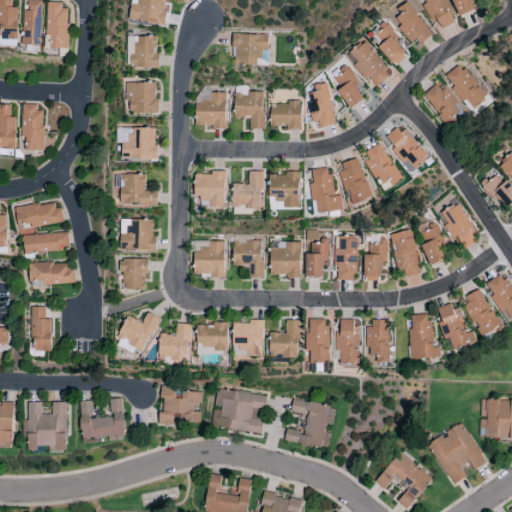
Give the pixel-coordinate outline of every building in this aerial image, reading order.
[(0,0),(0,38),(17,39),(18,8),(11,8),(11,0),(0,0)] [(41,1),(24,0),(23,46),(40,46),(41,1)] [(164,24),(165,0),(130,0),(129,22),(164,24)] [(422,0),(425,4),(422,5),(431,23),(436,20),(441,29),(456,22),(444,0),(422,0)] [(451,0),(459,19),(477,11),(472,0),(451,0)] [(391,13),(416,47),(432,35),(406,2),(391,13)] [(67,3),(47,3),(46,36),(50,36),(50,49),(66,49),(67,3)] [(371,38),(394,67),(408,56),(386,26),(371,38)] [(259,66),(259,50),(267,51),(268,36),(231,35),(231,48),(235,48),(235,65),(259,66)] [(157,67),(157,37),(132,37),(132,68),(157,67)] [(391,74),(362,42),(349,54),(357,64),(353,67),(365,80),(368,77),(376,87),(391,74)] [(486,97),(460,64),(444,76),(469,109),(486,97)] [(346,109),(364,103),(351,70),(333,77),(346,109)] [(126,83),(127,114),(156,113),(156,82),(126,83)] [(422,96),(445,125),(461,111),(438,82),(422,96)] [(335,124),(325,84),(316,86),(317,92),(306,95),(313,123),(317,122),(319,128),(335,124)] [(233,117),(250,118),(249,129),(262,129),(263,93),(234,92),(233,117)] [(224,93),(209,94),(209,102),(195,102),(195,126),(211,126),(211,129),(225,129),(224,93)] [(300,130),(300,103),(269,103),(270,127),(286,126),(286,130),(300,130)] [(16,118),(10,118),(10,105),(0,105),(0,147),(15,148),(16,118)] [(21,138),(26,138),(25,151),(41,151),(42,105),(22,105),(21,138)] [(402,164),(405,161),(413,170),(427,158),(398,125),(385,137),(394,147),(390,150),(402,164)] [(154,129),(121,128),(121,158),(157,159),(157,145),(154,145),(154,129)] [(365,161),(379,186),(388,181),(391,186),(401,180),(380,144),(365,152),(369,159),(365,161)] [(511,153),(499,164),(511,179),(511,153)] [(371,198),(356,158),(340,164),(343,170),(337,173),(349,206),(371,198)] [(309,170),(313,214),(342,211),(340,195),(332,196),(330,168),(309,170)] [(224,208),(225,172),(211,172),(211,175),(194,175),(193,199),(208,199),(208,207),(224,208)] [(232,185),(231,208),(261,209),(262,172),(248,172),(247,185),(232,185)] [(282,208),(299,209),(299,173),(284,172),(284,176),(269,176),(268,203),(283,203),(282,208)] [(508,213),(511,208),(511,188),(505,180),(502,183),(494,174),(482,185),(508,213)] [(144,176),(114,175),(113,204),(156,205),(157,192),(144,192),(144,176)] [(29,228),(63,223),(60,203),(14,209),(17,229),(29,228)] [(455,241),(457,240),(464,250),(479,240),(456,204),(438,215),(455,241)] [(119,250),(154,251),(154,220),(120,220),(119,250)] [(430,267),(444,262),(436,240),(441,237),(434,220),(415,227),(430,267)] [(389,235),(397,277),(419,272),(411,230),(389,235)] [(304,254),(304,278),(322,277),(321,263),(328,263),(327,238),(316,239),(316,231),(305,231),(306,254),(304,254)] [(22,235),(23,253),(58,252),(58,247),(68,246),(67,234),(22,235)] [(355,281),(356,239),(333,238),(333,268),(337,268),(336,281),(355,281)] [(192,254),(193,275),(210,274),(210,278),(224,278),(223,242),(208,242),(208,248),(200,249),(200,253),(192,254)] [(232,266),(248,266),(249,279),(261,278),(261,242),(231,242),(232,266)] [(299,243),(269,242),(269,277),(299,277),(299,243)] [(363,256),(363,281),(380,281),(380,263),(386,263),(386,244),(369,244),(368,256),(363,256)] [(147,274),(147,260),(121,260),(122,290),(143,290),(143,274),(147,274)] [(41,285),(73,284),(72,262),(28,264),(29,283),(41,282),(41,285)] [(499,313),(505,310),(509,318),(511,316),(511,288),(504,273),(485,283),(492,296),(490,297),(499,313)] [(461,299),(480,337),(499,327),(480,289),(461,299)] [(436,309),(441,321),(437,323),(444,340),(448,338),(452,350),(475,343),(471,331),(464,334),(453,303),(436,309)] [(50,352),(50,319),(45,319),(45,308),(31,307),(30,340),(35,340),(34,352),(50,352)] [(159,319),(147,313),(141,324),(127,317),(116,339),(143,351),(159,319)] [(408,316),(410,360),(439,359),(439,347),(431,348),(430,315),(408,316)] [(306,352),(309,352),(308,362),(327,363),(328,320),(306,319),(306,352)] [(262,357),(263,321),(249,320),(249,324),(232,324),(232,356),(262,357)] [(356,348),(356,320),(339,320),(339,334),(334,334),(334,351),(339,351),(339,364),(358,364),(358,348),(356,348)] [(367,355),(376,355),(376,363),(389,363),(389,346),(387,346),(387,321),(367,320),(367,355)] [(299,321),(285,321),(285,334),(269,333),(269,357),(298,358),(299,321)] [(157,361),(171,361),(171,364),(190,365),(191,324),(176,324),(175,335),(158,335),(157,361)] [(196,324),(196,349),(226,350),(227,325),(196,324)] [(200,423),(200,413),(192,413),(192,404),(201,404),(201,392),(181,392),(180,399),(174,399),(174,386),(160,386),(159,425),(173,425),(173,414),(179,415),(179,423),(200,423)] [(266,396),(216,390),(214,408),(213,408),(211,428),(260,434),(262,420),(257,420),(258,409),(264,409),(266,396)] [(80,438),(123,438),(123,399),(109,399),(110,417),(92,418),(92,402),(80,402),(80,438)] [(511,400),(486,400),(486,421),(479,421),(479,428),(485,428),(485,439),(511,439),(511,400)] [(284,443),(327,449),(330,429),(332,429),(335,406),(291,401),(290,413),(305,414),(303,432),(285,430),(284,443)] [(12,403),(0,402),(0,404),(0,443),(11,444),(12,403)] [(65,451),(65,403),(51,403),(51,415),(41,415),(41,403),(27,403),(27,451),(36,451),(36,447),(56,447),(56,451),(65,451)] [(426,445),(452,486),(465,477),(459,468),(468,462),(474,471),(486,463),(461,423),(442,434),(442,435),(426,445)] [(374,483),(383,490),(393,478),(407,489),(397,503),(406,510),(431,479),(398,453),(374,483)] [(246,511),(250,480),(239,479),(237,489),(220,486),(221,476),(209,474),(203,511),(246,511)] [(298,511),(301,501),(262,493),(257,511),(298,511)]
